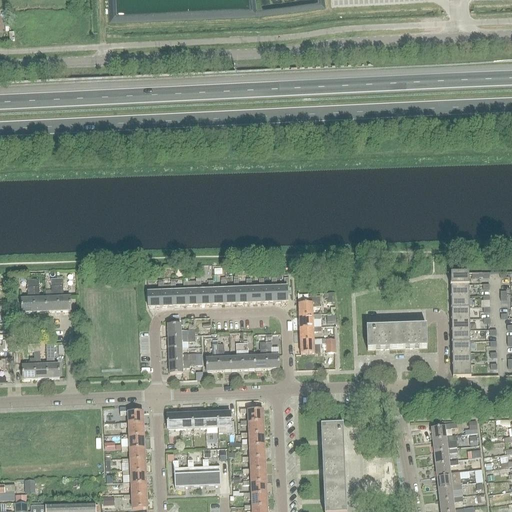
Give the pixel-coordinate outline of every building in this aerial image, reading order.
[(450,275),(451,287),(469,287),(468,275),(450,275)] [(272,289),(274,289),(275,304),(288,304),(287,289),(289,289),(289,279),(284,280),(284,288),(276,289),(276,280),(271,280),(272,289)] [(59,313),(57,280),(51,281),(52,299),(46,299),(47,314),(59,313)] [(63,280),(57,280),(59,313),(71,313),(70,298),(64,299),(63,280)] [(259,289),(262,289),(262,305),(275,304),(274,289),(272,289),(264,289),(264,280),(259,281),(259,289)] [(34,315),(33,281),(27,282),(28,300),(21,300),(22,315),(34,315)] [(39,281),(33,281),(34,315),(47,314),(46,299),(40,300),(39,281)] [(236,290),(237,306),(250,306),(249,290),(247,290),(239,290),(238,281),(234,281),(234,290),(236,290)] [(247,290),(249,290),(250,306),(262,305),(262,289),(259,289),(251,290),(251,281),(246,281),(247,290)] [(209,291),(211,291),(212,307),(224,307),(224,291),(221,291),(213,291),(213,282),(208,283),(209,291)] [(221,282),(221,291),(224,291),(224,307),(237,306),(236,290),(234,290),(226,291),(226,282),(221,282)] [(184,292),(186,292),(186,308),(199,308),(198,292),(196,292),(188,292),(188,283),(185,283),(183,284),(184,292)] [(196,292),(198,292),(199,308),(212,307),(211,291),(209,291),(201,292),(200,283),(196,283),(196,292)] [(158,293),(160,293),(161,309),(173,309),(173,293),(171,293),(163,293),(163,284),(160,284),(158,285),(158,293)] [(171,293),(173,293),(173,309),(186,308),(186,292),(184,292),(176,293),(175,284),(171,284),(171,293)] [(451,287),(451,299),(469,298),(469,287),(451,287)] [(158,293),(148,294),(148,310),(161,309),(160,293),(158,293)] [(313,317),(313,309),(321,309),(321,298),(308,298),(308,305),(298,305),(299,318),(313,317)] [(469,310),(469,298),(451,299),(451,310),(469,310)] [(451,310),(451,322),(469,321),(469,310),(451,310)] [(313,330),(313,329),(313,321),(320,321),(320,316),(313,317),(299,318),(299,331),(313,330)] [(336,325),(335,317),(326,317),(327,326),(336,325)] [(452,333),(470,333),(469,321),(451,322),(452,333)] [(208,331),(194,332),(187,332),(187,333),(181,333),(181,326),(167,327),(168,339),(181,338),(187,338),(195,338),(195,337),(201,337),(201,338),(208,337),(208,331)] [(396,328),(397,340),(397,345),(397,351),(427,350),(426,327),(406,328),(396,328)] [(396,328),(366,329),(367,352),(397,351),(397,345),(397,340),(396,328)] [(313,330),(299,331),(300,343),(314,342),(314,341),(314,334),(324,333),(323,329),(313,329),(313,330)] [(452,333),(452,344),(470,344),(470,333),(452,333)] [(181,338),(168,339),(168,351),(182,351),(181,338)] [(314,342),(300,343),(300,356),(314,355),(314,346),(325,346),(325,342),(325,341),(314,341),(314,342)] [(325,342),(325,346),(326,355),(336,354),(335,341),(325,342)] [(267,371),(265,344),(260,345),(260,358),(254,358),(255,372),(267,371)] [(272,344),(265,344),(267,371),(279,371),(278,357),(272,357),(271,351),(272,351),(272,344)] [(452,344),(452,356),(470,355),(470,344),(452,344)] [(248,345),(242,346),(243,372),(255,372),(254,358),(248,358),(248,345)] [(34,360),(35,382),(47,381),(46,366),(40,367),(40,346),(34,346),(34,354),(34,360)] [(59,366),(55,366),(54,346),(46,346),(47,366),(46,366),(47,381),(60,380),(59,366)] [(218,346),(218,354),(218,360),(219,373),(231,373),(230,359),(224,359),(224,346),(218,346)] [(230,359),(231,373),(243,372),(242,346),(236,346),(236,359),(230,359)] [(182,351),(168,351),(169,363),(182,363),(188,362),(196,362),(195,356),(188,356),(188,357),(182,357),(182,351)] [(470,367),(470,355),(452,356),(452,367),(470,367)] [(35,382),(34,360),(29,360),(30,367),(22,367),(23,382),(35,382)] [(219,373),(218,360),(206,360),(207,374),(219,373)] [(182,363),(169,363),(169,375),(183,375),(182,363)] [(471,378),(470,367),(452,367),(453,378),(471,378)] [(217,430),(217,410),(213,410),(213,414),(205,415),(206,430),(217,430)] [(221,410),(217,410),(217,430),(231,429),(230,414),(222,414),(221,410)] [(193,431),(192,411),(188,412),(188,415),(180,416),(180,431),(193,431)] [(197,411),(192,411),(193,431),(206,430),(205,415),(197,415),(197,411)] [(248,415),(248,423),(248,425),(264,424),(263,412),(248,412),(248,411),(240,411),(240,415),(248,415)] [(180,431),(180,416),(172,416),(171,412),(167,412),(167,424),(168,432),(180,431)] [(128,427),(144,426),(143,414),(128,414),(128,413),(120,413),(120,417),(128,417),(128,425),(128,427)] [(477,430),(476,422),(468,423),(469,431),(477,430)] [(248,427),(249,435),(249,437),(264,436),(264,424),(248,425),(248,423),(240,423),(240,427),(248,427)] [(128,427),(128,425),(120,425),(120,429),(128,429),(129,437),(129,439),(144,438),(144,426),(128,427)] [(446,441),(446,439),(445,431),(456,430),(456,425),(445,426),(445,428),(431,430),(432,442),(446,441)] [(343,427),(321,428),(322,458),(333,457),(344,457),(343,427)] [(249,439),(249,447),(249,449),(265,448),(264,436),(249,437),(249,435),(241,435),(241,439),(249,439)] [(129,451),(145,450),(144,438),(129,439),(129,437),(121,437),(121,441),(129,441),(129,449),(129,451)] [(432,442),(434,455),(448,453),(447,451),(446,443),(456,442),(455,438),(446,439),(446,441),(432,442)] [(477,438),(469,439),(470,448),(478,447),(477,438)] [(249,447),(241,447),(241,449),(242,451),(249,451),(250,459),(250,461),(265,460),(265,448),(249,449),(249,447)] [(145,462),(145,450),(129,451),(129,449),(121,449),(121,453),(129,453),(130,461),(130,463),(145,462)] [(456,450),(447,451),(448,453),(434,455),(435,467),(449,465),(449,463),(448,455),(457,454),(456,450)] [(480,459),(480,452),(470,453),(471,460),(480,459)] [(333,457),(322,458),(323,487),(346,487),(344,457),(333,457)] [(250,463),(250,471),(250,473),(266,472),(265,460),(250,461),(250,459),(242,459),(242,463),(250,463)] [(130,475),(146,474),(145,462),(130,463),(130,461),(122,461),(122,465),(130,465),(130,473),(130,475)] [(208,461),(202,462),(203,469),(205,469),(205,489),(220,488),(220,468),(208,469),(208,461)] [(193,462),(187,462),(188,469),(190,469),(191,490),(205,489),(205,469),(203,469),(193,469),(193,462)] [(435,467),(437,479),(450,477),(450,475),(449,468),(459,466),(458,462),(449,463),(449,465),(435,467)] [(178,463),(174,463),(175,490),(191,490),(190,469),(188,469),(178,470),(178,463)] [(250,475),(251,483),(251,485),(266,484),(266,472),(250,473),(250,471),(242,471),(243,475),(250,475)] [(146,486),(146,474),(130,475),(130,473),(122,473),(123,477),(130,477),(131,485),(131,487),(146,486)] [(460,479),(460,475),(460,474),(450,475),(450,477),(437,479),(438,491),(452,490),(452,488),(451,480),(460,479)] [(24,482),(25,495),(35,494),(35,482),(24,482)] [(251,487),(251,495),(251,497),(267,496),(266,484),(251,485),(251,483),(243,483),(243,487),(251,487)] [(131,499),(147,498),(146,486),(131,487),(131,485),(123,485),(123,489),(131,489),(131,497),(131,499)] [(346,487),(323,487),(324,511),(346,511),(346,496),(346,487)] [(461,487),(452,488),(452,490),(438,491),(440,503),(453,502),(453,500),(452,492),(461,491),(461,487)] [(252,501),(252,507),(252,509),(267,508),(267,496),(251,497),(251,495),(243,495),(244,499),(247,499),(247,501),(252,501)] [(26,496),(15,497),(15,505),(26,505),(26,496)] [(147,510),(147,498),(131,499),(131,497),(124,497),(124,501),(132,501),(132,511),(147,510)] [(114,498),(103,499),(103,507),(114,506),(114,498)] [(454,511),(453,504),(462,503),(463,506),(468,505),(467,498),(462,498),(462,499),(453,500),(453,502),(440,503),(440,511),(454,511)]
